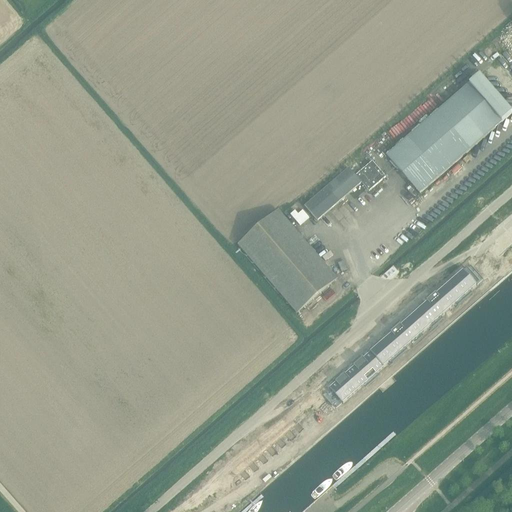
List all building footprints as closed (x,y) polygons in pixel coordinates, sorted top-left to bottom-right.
[(405,140),(387,156),(419,194),(481,141),(482,140),(511,113),(479,76),(405,140)] [(372,162),(356,177),(362,183),(369,192),(386,178),(372,162)] [(344,172),(304,206),(317,221),(357,187),(344,172)] [(295,314),(336,280),(278,211),(237,245),(295,314)] [(341,272),(347,270),(344,262),(338,264),(341,272)] [(457,270),(323,390),(341,409),(476,290),(457,270)]
